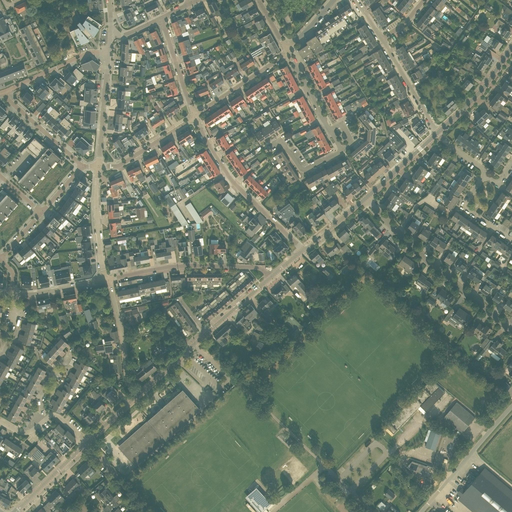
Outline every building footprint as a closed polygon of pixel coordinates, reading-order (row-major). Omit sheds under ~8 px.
[(103,9),(101,0),(91,0),(92,2),(88,2),(89,11),(96,10),(103,9)] [(253,7),(251,4),(253,3),(251,0),(246,0),(245,0),(244,0),(239,3),(240,6),(242,10),(245,8),(247,10),(253,7)] [(398,3),(395,6),(403,13),(406,8),(398,2),(399,0),(398,0),(395,0),(398,3)] [(399,0),(398,2),(406,8),(410,4),(405,0),(399,0)] [(436,0),(433,5),(441,11),(446,6),(447,5),(444,3),(440,0),(436,0)] [(15,7),(16,10),(18,13),(20,12),(22,16),(27,14),(25,10),(30,7),(26,1),(15,7)] [(217,16),(220,14),(215,2),(214,3),(213,2),(211,3),(211,4),(208,6),(214,16),(216,15),(217,16)] [(288,5),(290,9),(282,13),(287,23),(295,18),(292,12),(297,9),(293,2),(288,5)] [(154,13),(159,10),(156,4),(151,6),(154,13)] [(347,14),(351,11),(352,11),(348,4),(343,7),(347,14)] [(145,9),(148,15),(154,13),(151,6),(145,9)] [(383,9),(381,6),(378,8),(372,12),(375,17),(381,12),(384,11),(385,12),(387,10),(386,8),(383,9)] [(347,14),(343,7),(338,10),(340,13),(343,17),(347,14)] [(437,17),(440,13),(431,7),(428,11),(436,18),(435,19),(438,21),(439,19),(437,17)] [(196,25),(198,23),(197,22),(198,21),(197,19),(198,19),(206,15),(202,8),(195,12),(196,15),(192,17),(193,19),(195,21),(194,21),(196,25)] [(244,18),(245,18),(246,21),(251,18),(252,18),(259,14),(256,8),(248,12),(248,13),(243,16),(244,18)] [(133,17),(136,16),(134,10),(124,15),(127,21),(133,18),(133,17)] [(430,20),(432,22),(435,19),(436,18),(428,11),(424,16),(430,20)] [(381,12),(375,17),(378,21),(385,17),(381,12)] [(346,25),(347,23),(343,17),(340,13),(334,17),(341,28),(346,25)] [(81,44),(83,43),(85,42),(85,40),(90,36),(95,31),(96,32),(93,36),(92,37),(92,38),(93,36),(99,28),(98,27),(100,23),(88,15),(86,19),(85,19),(83,23),(83,24),(82,25),(79,22),(77,24),(80,27),(79,28),(78,27),(70,31),(76,44),(75,44),(76,46),(77,46),(77,47),(81,44)] [(426,25),(427,25),(430,20),(424,16),(421,20),(426,25)] [(335,32),(341,28),(334,17),(328,21),(335,32)] [(381,26),(388,22),(385,17),(378,21),(381,26)] [(133,19),(133,18),(127,21),(129,26),(136,23),(133,19)] [(184,26),(181,19),(171,23),(174,30),(179,27),(184,26)] [(266,26),(262,19),(259,20),(255,22),(259,30),(266,26)] [(504,27),(506,24),(499,19),(495,25),(499,28),(503,31),(501,34),(506,38),(507,37),(508,37),(509,35),(511,32),(504,27)] [(421,20),(417,25),(422,29),(421,31),(427,36),(430,33),(426,30),(428,28),(429,27),(427,25),(426,25),(421,20)] [(331,34),(334,33),(335,32),(328,21),(322,25),(323,27),(330,38),(332,36),(331,34)] [(0,33),(9,29),(9,27),(8,25),(5,27),(4,24),(0,25),(0,33)] [(30,24),(20,29),(37,65),(47,60),(30,24)] [(174,30),(176,36),(186,32),(185,30),(186,28),(185,25),(184,26),(179,27),(174,30)] [(367,30),(364,25),(358,29),(361,34),(367,30)] [(319,30),(326,41),(330,38),(323,27),(319,30)] [(9,29),(0,33),(0,40),(1,40),(1,41),(4,40),(4,39),(10,36),(9,33),(11,32),(10,30),(9,29)] [(156,30),(150,33),(147,35),(150,40),(149,41),(159,36),(156,30)] [(319,30),(314,33),(316,35),(315,36),(321,44),(326,41),(319,30)] [(361,40),(364,39),(371,35),(367,30),(361,34),(358,35),(358,34),(355,36),(356,39),(359,37),(361,40)] [(267,44),(274,40),(270,33),(263,36),(263,37),(259,39),(261,43),(265,40),(267,44)] [(374,39),(371,35),(364,39),(367,44),(374,39)] [(152,47),(162,43),(159,36),(149,41),(146,42),(149,48),(151,46),(152,47)] [(319,52),(318,51),(324,48),(321,44),(315,36),(309,40),(318,53),(319,52)] [(490,45),(498,50),(503,44),(497,40),(492,36),(488,43),(484,40),(480,38),(478,41),(481,43),(488,48),(490,45)] [(181,49),(191,45),(189,39),(178,42),(181,49)] [(377,44),(374,39),(367,44),(371,48),(377,44)] [(267,44),(268,46),(271,50),(266,52),(268,57),(273,54),(273,55),(280,51),(274,40),(267,44)] [(306,64),(314,59),(317,58),(319,57),(320,56),(318,53),(309,40),(306,42),(307,44),(305,46),(298,51),(303,58),(306,64)] [(191,45),(181,49),(183,55),(188,53),(189,57),(199,54),(197,48),(192,50),(191,45)] [(250,53),(253,58),(256,56),(266,51),(264,48),(266,47),(265,45),(263,46),(253,51),(250,53)] [(396,50),(399,55),(406,51),(403,46),(396,50)] [(165,54),(163,47),(153,51),(154,53),(155,53),(157,57),(160,56),(165,54)] [(383,54),(380,49),(373,53),(376,58),(383,54)] [(409,56),(411,54),(410,51),(409,51),(410,51),(409,49),(406,51),(399,55),(402,60),(409,56)] [(131,61),(132,53),(128,53),(122,52),(121,61),(130,61),(129,64),(135,65),(135,62),(131,61)] [(363,56),(361,52),(353,58),(355,61),(363,56)] [(22,75),(22,74),(21,73),(25,71),(23,64),(0,73),(0,65),(0,66),(2,68),(7,65),(8,66),(8,65),(8,64),(8,63),(8,62),(8,61),(8,60),(8,59),(7,59),(7,58),(7,57),(6,57),(6,56),(5,55),(4,54),(3,54),(3,53),(2,53),(1,53),(0,53),(0,82),(3,81),(4,83),(5,83),(4,82),(12,79),(11,78),(17,76),(17,77),(22,75)] [(490,62),(492,59),(487,55),(484,53),(482,57),(476,53),(475,56),(488,65),(489,64),(491,62),(490,62)] [(157,64),(167,60),(165,54),(160,56),(161,60),(156,61),(157,64)] [(192,67),(192,66),(196,65),(195,61),(195,60),(200,58),(199,54),(187,57),(189,61),(184,62),(186,69),(192,67)] [(249,67),(254,63),(248,54),(246,56),(249,60),(245,62),(249,67)] [(376,58),(379,63),(386,59),(383,54),(376,58)] [(478,67),(484,71),(486,68),(488,66),(487,66),(488,65),(475,56),(474,55),(472,59),(474,61),(476,60),(479,62),(479,61),(481,62),(479,63),(480,64),(478,67)] [(405,65),(412,61),(409,56),(402,60),(405,65)] [(379,63),(382,68),(389,64),(386,59),(379,63)] [(81,65),(84,71),(86,70),(97,71),(100,66),(92,60),(81,65)] [(237,62),(243,71),(249,67),(245,62),(242,64),(239,60),(237,62)] [(318,61),(307,67),(310,72),(318,68),(318,69),(321,67),(319,63),(318,61)] [(414,66),(412,61),(405,65),(408,70),(414,66)] [(466,62),(463,67),(469,70),(471,66),(468,64),(466,62)] [(412,74),(416,80),(423,77),(419,71),(427,66),(425,63),(423,64),(415,68),(414,69),(416,72),(412,74)] [(157,72),(164,70),(165,72),(171,70),(169,64),(156,68),(157,72)] [(233,64),(227,67),(233,76),(239,73),(233,64)] [(392,69),(389,64),(382,68),(385,73),(392,69)] [(454,68),(464,74),(466,71),(461,68),(461,69),(455,65),(454,68)] [(131,76),(132,76),(133,66),(126,66),(126,67),(121,67),(120,75),(126,76),(131,76)] [(287,66),(280,69),(283,75),(290,72),(287,66)] [(186,69),(188,75),(198,72),(198,70),(193,71),(192,67),(186,69)] [(324,72),(322,70),(319,72),(318,69),(318,68),(310,72),(313,78),(324,72)] [(76,72),(74,71),(71,74),(69,72),(67,74),(66,74),(64,76),(65,77),(64,77),(72,84),(77,79),(79,81),(84,75),(78,70),(76,72)] [(171,70),(165,72),(161,74),(162,78),(163,80),(173,77),(171,70)] [(222,71),(228,80),(233,76),(230,72),(226,74),(224,70),(222,71)] [(293,77),(290,72),(283,75),(286,81),(293,77)] [(321,77),(325,75),(324,72),(313,78),(316,84),(323,80),(321,77)] [(200,80),(202,79),(201,79),(203,78),(203,77),(203,76),(202,76),(201,73),(195,75),(196,79),(197,81),(198,81),(199,81),(200,80)] [(218,86),(224,82),(218,73),(216,75),(213,78),(218,86)] [(126,76),(120,75),(119,84),(126,85),(126,82),(131,83),(131,76),(126,76)] [(398,80),(396,75),(395,75),(386,81),(388,84),(383,88),(382,87),(379,89),(380,91),(383,89),(398,80)] [(50,85),(55,89),(58,86),(61,90),(64,87),(65,86),(64,86),(67,83),(60,77),(58,80),(56,78),(52,82),(51,81),(49,84),(50,84),(50,85)] [(213,78),(212,77),(206,81),(212,90),(218,86),(213,78)] [(293,77),(286,81),(289,87),(296,83),(293,77)] [(463,85),(468,90),(474,84),(465,77),(463,79),(466,82),(463,85)] [(145,79),(145,88),(146,88),(154,85),(151,78),(146,79),(145,79)] [(273,88),(266,78),(261,82),(265,88),(268,86),(271,89),(273,88)] [(95,88),(95,80),(88,79),(88,83),(85,82),(81,86),(80,89),(85,90),(85,94),(97,95),(98,88),(95,88)] [(316,84),(319,89),(330,84),(329,81),(325,83),(323,80),(316,84)] [(383,89),(384,90),(390,87),(392,91),(401,85),(398,80),(383,89)] [(176,87),(174,81),(164,84),(164,86),(169,85),(170,89),(176,87)] [(260,92),(265,88),(261,82),(255,85),(260,92)] [(511,96),(511,82),(511,84),(511,86),(506,82),(502,88),(508,92),(507,94),(509,96),(510,95),(511,96)] [(203,95),(209,93),(205,83),(203,84),(203,86),(202,86),(199,87),(203,95)] [(288,94),(299,89),(296,83),(289,87),(290,90),(287,92),(288,94)] [(44,88),(41,85),(39,87),(38,86),(34,90),(44,99),(46,96),(48,97),(51,94),(49,92),(51,89),(46,85),(44,88)] [(254,96),(260,92),(255,85),(250,89),(254,96)] [(388,98),(389,99),(404,90),(401,85),(392,91),(394,94),(388,98)] [(196,86),(194,87),(192,88),(196,98),(203,95),(199,87),(196,88),(196,86)] [(168,97),(173,95),(178,94),(176,87),(170,89),(172,93),(167,94),(168,97)] [(250,89),(245,92),(251,102),(254,101),(251,98),(254,96),(250,89)] [(389,99),(390,100),(396,97),(397,98),(399,97),(400,99),(407,95),(404,90),(389,99)] [(334,91),(323,96),(326,102),(333,98),(331,95),(335,93),(334,91)] [(33,98),(27,92),(24,95),(24,94),(20,98),(24,101),(24,100),(28,104),(33,98)] [(500,103),(503,100),(506,103),(508,101),(498,93),(494,98),(500,103)] [(97,95),(85,94),(84,100),(80,100),(80,105),(85,106),(91,107),(93,107),(93,102),(96,102),(97,95)] [(240,95),(235,99),(239,105),(242,103),(245,107),(247,105),(240,95)] [(306,102),(302,96),(292,101),(293,104),(297,102),(298,105),(306,102)] [(335,102),(333,98),(326,102),(329,108),(340,102),(339,102),(338,100),(335,102)] [(494,98),(490,103),(493,105),(491,107),(497,112),(500,109),(498,106),(500,103),(494,98)] [(235,99),(229,103),(236,113),(238,111),(236,108),(239,105),(235,99)] [(332,113),(339,110),(343,108),(341,105),(345,102),(345,103),(346,102),(345,99),(343,100),(340,102),(329,108),(332,113)] [(361,102),(364,108),(369,105),(366,99),(365,100),(361,102)] [(447,106),(443,109),(448,115),(458,105),(453,100),(452,99),(446,105),(447,106)] [(174,100),(168,104),(174,113),(180,109),(174,100)] [(407,101),(404,103),(400,105),(399,103),(395,105),(396,109),(400,107),(406,117),(414,112),(412,108),(411,109),(410,107),(407,101)] [(40,112),(46,105),(43,102),(36,110),(39,112),(40,112)] [(306,102),(298,105),(301,111),(309,107),(306,102)] [(163,108),(169,117),(174,113),(168,104),(165,107),(163,108)] [(233,115),(226,105),(221,108),(225,115),(228,113),(230,116),(233,115)] [(95,117),(96,111),(91,110),(91,107),(85,106),(85,110),(86,110),(86,116),(95,117)] [(301,111),(304,117),(312,113),(309,107),(301,111)] [(41,118),(47,122),(46,122),(46,123),(57,111),(54,108),(49,114),(47,112),(47,111),(45,108),(41,113),(43,115),(41,118)] [(225,115),(221,108),(215,112),(220,119),(222,122),(227,118),(225,115)] [(486,121),(488,118),(490,119),(493,116),(490,113),(489,114),(484,109),(479,114),(484,119),(486,121)] [(344,111),(343,112),(341,113),(339,110),(332,113),(335,119),(346,114),(344,111)] [(57,121),(55,119),(60,114),(57,111),(46,123),(47,123),(47,122),(52,127),(57,121)] [(153,115),(159,125),(165,121),(159,112),(157,113),(156,112),(153,115)] [(214,122),(220,119),(215,112),(210,116),(214,122)] [(361,122),(368,116),(364,112),(357,118),(361,122)] [(304,124),(315,119),(312,113),(304,117),(306,120),(303,122),(304,124)] [(485,129),(489,125),(486,121),(484,119),(479,114),(474,119),(479,123),(475,126),(483,133),(486,130),(485,129)] [(154,128),(159,125),(153,115),(148,119),(154,128)] [(495,119),(502,123),(504,120),(505,119),(498,115),(495,119)] [(89,127),(90,123),(94,123),(95,123),(94,123),(95,117),(86,116),(85,122),(84,122),(83,126),(89,127)] [(205,124),(207,127),(209,126),(214,122),(210,116),(204,119),(207,123),(205,124)] [(361,122),(364,126),(371,121),(371,120),(368,116),(361,122)] [(8,125),(11,128),(15,124),(16,124),(18,121),(13,117),(11,120),(8,117),(0,126),(4,129),(8,125)] [(52,127),(57,132),(67,120),(65,118),(64,118),(59,123),(57,121),(52,127)] [(412,122),(415,126),(413,128),(413,129),(415,132),(416,131),(420,136),(427,130),(423,125),(422,125),(417,118),(414,121),(412,122)] [(65,134),(67,137),(71,132),(69,130),(68,131),(68,130),(68,131),(66,129),(71,123),(67,120),(57,132),(62,136),(62,137),(63,137),(65,134)] [(276,132),(281,128),(275,120),(270,124),(276,132)] [(376,127),(371,121),(364,126),(367,130),(368,130),(376,127)] [(23,131),(26,128),(21,123),(18,126),(16,124),(15,124),(11,128),(8,133),(11,136),(15,132),(19,135),(23,131)] [(134,134),(138,139),(143,136),(140,130),(137,126),(135,124),(132,126),(135,130),(133,131),(135,134),(134,134)] [(270,124),(265,127),(270,136),(276,132),(270,124)] [(321,131),(318,126),(308,132),(309,134),(312,132),(314,135),(321,131)] [(143,136),(149,132),(145,127),(140,130),(143,136)] [(217,127),(210,131),(213,136),(220,132),(217,127)] [(265,127),(260,131),(265,139),(270,136),(265,127)] [(368,130),(367,135),(375,136),(376,127),(368,130)] [(19,135),(15,139),(19,142),(23,138),(26,142),(33,134),(28,130),(25,133),(23,131),(19,135)] [(189,144),(194,140),(188,130),(183,134),(189,144)] [(254,134),(260,143),(265,139),(260,131),(254,134)] [(310,145),(314,143),(315,143),(315,142),(325,137),(321,131),(314,135),(316,139),(309,143),(310,145)] [(228,136),(227,133),(216,139),(220,145),(229,140),(230,140),(228,136)] [(463,136),(460,134),(455,141),(460,144),(467,134),(465,133),(463,136)] [(469,133),(467,135),(467,134),(460,144),(466,148),(470,141),(467,139),(471,134),(470,133),(469,133)] [(189,144),(183,134),(177,138),(183,148),(186,146),(189,144)] [(375,144),(375,136),(367,135),(367,139),(367,140),(375,144)] [(87,150),(89,152),(90,150),(92,150),(92,145),(90,145),(89,145),(87,144),(86,146),(80,141),(81,140),(77,137),(73,141),(77,145),(75,147),(77,149),(76,149),(80,152),(80,151),(83,154),(87,150)] [(119,139),(113,143),(116,148),(122,144),(126,142),(128,140),(126,137),(120,141),(119,139)] [(315,142),(318,148),(320,147),(328,143),(325,137),(315,142)] [(41,144),(34,138),(26,147),(33,153),(41,144)] [(126,142),(122,144),(116,148),(120,153),(126,149),(128,148),(127,146),(131,143),(128,140),(126,142)] [(220,145),(223,151),(233,145),(232,142),(231,143),(229,140),(220,145)] [(367,140),(366,140),(363,143),(368,149),(375,144),(367,140)] [(471,151),(478,141),(476,140),(473,144),(470,141),(466,148),(471,151)] [(178,151),(172,141),(166,144),(171,151),(174,149),(176,152),(178,151)] [(394,149),(396,148),(389,141),(384,145),(385,146),(384,146),(382,149),(379,151),(377,153),(381,158),(383,160),(385,158),(388,162),(391,159),(392,161),(399,154),(394,149)] [(480,143),(478,141),(471,151),(476,155),(482,145),(479,143),(480,143)] [(322,150),(321,151),(319,152),(320,154),(331,149),(328,143),(320,147),(322,150)] [(369,150),(368,149),(363,143),(359,147),(365,154),(369,150)] [(500,143),(498,145),(508,152),(511,147),(505,143),(503,146),(500,143)] [(41,158),(48,150),(51,148),(50,147),(49,148),(48,147),(47,149),(41,144),(33,153),(39,158),(40,157),(41,158)] [(166,144),(161,148),(167,158),(170,157),(167,153),(171,151),(166,144)] [(498,145),(497,147),(497,148),(500,150),(498,153),(505,157),(508,152),(498,145)] [(355,150),(361,157),(365,154),(359,147),(355,150)] [(51,148),(48,150),(41,158),(20,182),(27,189),(29,191),(56,161),(58,162),(61,159),(53,151),(53,150),(51,148)] [(236,148),(226,155),(229,160),(236,156),(234,153),(237,150),(236,148)] [(209,156),(206,150),(205,150),(196,157),(197,159),(201,157),(203,160),(209,156)] [(361,157),(355,150),(350,154),(356,161),(361,157)] [(11,154),(7,151),(0,158),(0,163),(3,166),(4,165),(5,166),(8,162),(7,161),(8,161),(6,159),(11,154)] [(274,160),(276,159),(278,161),(286,156),(283,151),(275,156),(273,157),(274,160)] [(233,166),(243,159),(245,157),(241,152),(240,153),(236,156),(229,160),(233,166)] [(444,159),(446,160),(449,155),(444,152),(441,157),(435,153),(431,158),(438,163),(442,158),(444,159)] [(493,153),(491,156),(501,163),(505,157),(498,153),(496,156),(493,153)] [(162,169),(156,155),(150,158),(154,167),(157,171),(162,169)] [(203,160),(206,165),(213,161),(209,156),(203,160)] [(290,161),(286,156),(278,161),(281,166),(282,167),(289,162),(290,161)] [(493,160),(491,163),(497,168),(501,163),(491,156),(490,158),(493,160)] [(150,158),(144,161),(149,171),(151,170),(150,169),(154,167),(150,158)] [(379,160),(380,161),(376,165),(383,172),(385,171),(384,169),(386,168),(387,169),(389,166),(383,160),(381,158),(379,160)] [(431,158),(427,163),(433,167),(431,170),(436,174),(438,171),(435,169),(438,163),(431,158)] [(243,159),(233,166),(237,171),(247,164),(244,161),(243,159)] [(349,167),(351,166),(347,159),(345,160),(342,161),(341,160),(339,161),(344,170),(349,167)] [(171,170),(179,164),(177,160),(168,166),(171,170)] [(251,165),(254,169),(260,163),(258,160),(251,165)] [(208,172),(210,171),(216,167),(213,161),(206,165),(203,167),(199,170),(201,172),(204,170),(206,173),(208,172)] [(339,173),(344,170),(339,161),(337,162),(338,164),(335,165),(339,173)] [(284,173),(292,167),(289,162),(282,167),(281,166),(280,167),(284,173)] [(448,168),(450,169),(452,171),(453,171),(454,168),(456,166),(451,162),(448,168)] [(237,171),(240,176),(250,169),(249,167),(247,164),(237,171)] [(329,167),(334,175),(339,173),(335,165),(333,167),(332,165),(329,167)] [(381,174),(383,172),(376,165),(372,168),(378,175),(380,173),(381,174)] [(144,176),(139,166),(133,169),(135,174),(140,172),(142,177),(144,176)] [(424,176),(428,171),(421,166),(417,171),(424,176)] [(210,179),(220,172),(216,167),(210,171),(212,174),(208,176),(210,179)] [(292,167),(284,173),(288,178),(296,173),(292,167)] [(334,175),(329,167),(327,168),(328,169),(326,170),(329,177),(329,178),(334,175)] [(376,177),(378,175),(372,168),(368,172),(375,180),(377,178),(376,177)] [(472,173),(465,168),(463,171),(464,172),(461,177),(468,182),(472,177),(470,175),(472,173)] [(133,169),(127,172),(132,182),(134,181),(132,176),(135,174),(133,169)] [(322,169),(319,171),(324,179),(329,177),(326,170),(325,169),(322,171),(322,169)] [(319,182),(324,179),(319,171),(317,172),(318,173),(315,175),(319,182)] [(417,171),(413,176),(419,180),(417,183),(422,186),(424,184),(420,182),(424,176),(417,171)] [(252,172),(244,181),(249,185),(254,180),(251,177),(254,174),(252,172)] [(364,181),(368,186),(371,183),(370,182),(372,180),(373,181),(375,180),(368,172),(364,176),(367,179),(364,181)] [(291,183),(299,178),(296,173),(288,178),(291,183)] [(310,176),(315,184),(319,182),(315,175),(313,176),(312,175),(310,176)] [(309,178),(306,180),(310,187),(315,184),(310,176),(308,177),(309,178)] [(122,183),(124,188),(126,187),(122,177),(116,180),(118,185),(122,183)] [(461,177),(457,182),(465,187),(468,182),(461,177)] [(214,185),(220,194),(225,190),(230,187),(229,186),(227,187),(222,179),(214,185)] [(253,190),(262,181),(260,179),(257,182),(254,180),(249,185),(253,190)] [(352,185),(358,193),(360,192),(359,191),(361,189),(362,190),(367,187),(360,179),(356,182),(352,185)] [(417,183),(415,185),(407,179),(403,184),(410,189),(413,192),(417,186),(420,189),(422,187),(422,186),(417,183)] [(78,186),(85,191),(84,190),(87,185),(80,180),(76,185),(78,186)] [(117,195),(116,191),(114,187),(118,185),(116,180),(110,182),(112,187),(109,188),(113,197),(117,195)] [(266,186),(263,183),(262,181),(253,190),(258,194),(266,186)] [(465,187),(457,182),(454,187),(461,192),(465,187)] [(329,185),(334,193),(338,190),(337,189),(336,187),(335,186),(332,183),(329,185)] [(430,193),(432,195),(440,184),(437,183),(431,192),(430,193)] [(402,195),(409,200),(413,203),(415,201),(410,197),(406,195),(410,189),(403,184),(399,190),(401,191),(400,194),(402,195)] [(439,191),(442,186),(441,185),(440,184),(432,195),(435,196),(439,191)] [(334,210),(339,206),(331,195),(334,193),(329,185),(324,189),(329,196),(325,199),(327,201),(334,210)] [(356,195),(358,193),(352,185),(347,188),(353,195),(355,194),(356,195)] [(458,197),(461,192),(454,187),(451,185),(448,190),(450,191),(458,197)] [(82,196),(85,191),(78,186),(74,190),(82,196)] [(269,188),(266,186),(258,194),(263,199),(266,195),(271,190),(269,188)] [(345,194),(343,196),(347,202),(351,198),(351,197),(353,195),(347,188),(343,192),(345,194)] [(82,196),(74,190),(71,195),(79,201),(82,196)] [(182,199),(186,197),(181,190),(177,192),(182,199)] [(459,200),(458,199),(459,198),(458,197),(450,191),(446,196),(456,203),(455,203),(457,204),(459,200)] [(400,198),(392,192),(388,198),(396,204),(398,205),(402,199),(400,198)] [(505,202),(507,199),(510,200),(511,197),(507,194),(506,195),(503,192),(501,195),(500,195),(498,198),(499,198),(505,202)] [(233,199),(227,193),(224,197),(221,195),(218,198),(221,200),(227,206),(233,199)] [(0,223),(18,204),(16,202),(8,195),(0,204),(0,223)] [(442,201),(445,202),(444,203),(452,208),(455,203),(456,203),(446,196),(442,201)] [(66,202),(74,207),(77,202),(70,197),(66,202)] [(175,204),(172,199),(171,198),(166,201),(170,207),(175,204)] [(395,216),(397,213),(392,209),(396,204),(388,198),(384,204),(390,208),(388,211),(395,216)] [(499,198),(495,203),(502,207),(502,208),(504,209),(508,204),(505,202),(499,198)] [(328,214),(334,210),(327,201),(322,205),(328,214)] [(66,202),(63,206),(70,212),(74,207),(66,202)] [(490,207),(498,213),(502,208),(502,207),(495,203),(494,202),(492,205),(490,207)] [(279,214),(286,209),(282,204),(276,209),(279,214)] [(67,216),(70,212),(63,206),(60,211),(67,216)] [(136,208),(137,218),(145,217),(144,212),(146,211),(146,207),(136,208)] [(490,220),(492,217),(493,216),(494,218),(498,213),(490,207),(489,210),(487,212),(488,213),(486,217),(490,220)] [(201,214),(204,219),(212,213),(209,208),(201,214)] [(314,215),(312,212),(306,216),(309,219),(314,226),(319,221),(325,216),(321,210),(314,215)] [(462,215),(456,212),(452,218),(457,222),(462,215)] [(61,223),(65,219),(58,213),(55,217),(61,223)] [(226,219),(221,215),(219,213),(218,215),(224,221),(226,219)] [(248,223),(250,225),(248,227),(251,230),(263,217),(260,214),(255,220),(253,218),(248,223)] [(467,219),(462,215),(457,222),(462,226),(467,219)] [(58,227),(61,223),(55,217),(54,216),(50,221),(58,227)] [(366,233),(374,225),(370,221),(371,221),(367,218),(366,219),(364,216),(362,218),(361,218),(360,219),(360,220),(359,221),(364,226),(362,229),(366,233)] [(412,216),(409,221),(412,223),(408,228),(414,233),(421,222),(412,216)] [(254,233),(266,220),(263,217),(251,230),(254,233)] [(466,232),(467,229),(472,222),(467,219),(462,226),(460,228),(466,232)] [(294,220),(289,224),(292,228),(300,237),(307,231),(299,222),(297,223),(294,220)] [(54,232),(58,227),(50,221),(46,225),(47,226),(54,232)] [(120,222),(109,223),(110,230),(116,229),(116,225),(120,224),(120,222)] [(352,222),(348,226),(351,230),(356,225),(352,222)] [(419,236),(425,240),(431,232),(426,228),(428,225),(425,222),(420,228),(423,230),(419,236)] [(477,226),(472,222),(467,229),(472,233),(477,226)] [(87,226),(87,225),(85,225),(83,225),(83,226),(79,227),(78,227),(79,231),(81,231),(82,235),(86,235),(87,234),(87,235),(90,235),(90,234),(90,230),(91,230),(90,226),(89,226),(87,226)] [(50,236),(54,232),(47,226),(43,230),(50,236)] [(476,238),(482,229),(477,226),(472,233),(471,235),(472,237),(473,237),(475,238),(476,238)] [(336,234),(346,245),(351,239),(348,235),(349,234),(344,228),(336,234)] [(440,239),(436,237),(437,234),(441,229),(438,228),(435,232),(428,242),(431,243),(430,244),(436,248),(442,239),(444,240),(445,238),(442,236),(440,239)] [(189,240),(190,247),(193,247),(195,255),(198,254),(198,255),(201,255),(201,254),(203,254),(202,245),(200,245),(199,239),(195,239),(193,229),(188,230),(189,240)] [(373,238),(375,236),(376,235),(380,232),(377,229),(373,232),(372,233),(373,233),(371,235),(373,238)] [(482,242),(486,237),(485,236),(487,233),(482,229),(476,238),(481,241),(482,242)] [(42,231),(37,235),(44,242),(48,238),(42,231)] [(274,250),(278,256),(282,253),(285,251),(288,247),(284,242),(283,242),(281,239),(276,232),(271,236),(277,242),(278,242),(280,244),(274,250)] [(250,240),(256,245),(262,239),(262,238),(264,236),(261,233),(259,235),(257,233),(250,240)] [(33,239),(40,246),(44,242),(37,235),(33,239)] [(497,239),(492,235),(487,242),(493,246),(497,239)] [(172,237),(173,240),(173,244),(174,246),(179,245),(179,247),(178,247),(180,255),(180,254),(182,253),(182,255),(184,255),(184,256),(187,255),(187,254),(188,254),(187,246),(183,246),(182,242),(181,242),(180,239),(177,239),(176,239),(176,237),(172,237)] [(35,250),(40,246),(33,239),(29,243),(35,250)] [(82,250),(92,249),(91,246),(91,245),(90,242),(86,242),(84,243),(84,239),(76,240),(77,244),(82,243),(82,247),(82,250)] [(381,246),(379,247),(385,252),(386,250),(391,255),(392,255),(393,255),(394,254),(394,253),(393,252),(396,249),(385,239),(380,244),(381,245),(381,246)] [(445,248),(447,244),(443,241),(444,240),(442,239),(436,248),(442,252),(445,248)] [(503,242),(497,239),(493,246),(491,248),(496,252),(498,249),(503,242)] [(264,240),(258,245),(261,248),(267,243),(264,240)] [(237,257),(244,263),(254,250),(257,252),(259,250),(247,241),(240,249),(242,251),(237,257)] [(498,249),(503,253),(508,246),(503,242),(498,249)] [(218,244),(218,243),(211,243),(211,244),(210,244),(210,253),(216,253),(216,251),(225,252),(225,248),(225,245),(218,244)] [(339,249),(334,243),(330,246),(325,250),(330,257),(336,253),(337,254),(340,251),(343,254),(345,252),(346,251),(343,248),(342,248),(341,247),(339,249)] [(169,244),(169,247),(162,248),(164,259),(172,257),(170,251),(174,250),(174,246),(173,244),(169,244)] [(28,245),(23,249),(29,256),(34,252),(28,245)] [(343,248),(346,251),(347,251),(349,253),(352,251),(346,245),(343,248)] [(510,253),(511,251),(511,248),(508,246),(503,253),(501,255),(507,260),(511,254),(510,253)] [(377,250),(374,248),(374,247),(370,252),(368,254),(371,256),(372,256),(377,250)] [(445,260),(451,264),(455,257),(452,254),(454,251),(449,247),(447,249),(445,252),(448,254),(445,260)] [(162,248),(155,249),(156,253),(157,260),(164,259),(162,248)] [(367,248),(362,253),(361,254),(364,257),(365,256),(370,251),(367,248)] [(19,252),(25,259),(29,256),(23,249),(19,252)] [(92,253),(92,249),(82,250),(83,254),(83,257),(78,258),(79,261),(86,260),(85,257),(87,257),(92,256),(92,253)] [(325,261),(316,250),(309,256),(313,262),(316,260),(320,264),(325,261)] [(25,259),(19,252),(18,251),(13,255),(19,262),(24,258),(25,259)] [(133,251),(129,252),(129,253),(130,258),(130,259),(134,258),(135,264),(142,263),(141,256),(140,252),(133,253),(133,251)] [(142,263),(149,261),(148,251),(144,251),(145,256),(141,256),(142,263)] [(466,254),(463,252),(457,260),(459,262),(456,267),(462,272),(467,265),(464,263),(466,259),(464,258),(466,254)] [(122,271),(128,270),(126,259),(130,258),(129,253),(125,253),(125,254),(120,255),(122,267),(121,267),(122,271)] [(114,260),(114,258),(113,255),(111,255),(111,257),(108,258),(109,265),(110,273),(117,272),(116,263),(115,264),(114,260)] [(120,255),(115,255),(116,260),(114,260),(115,264),(116,263),(117,272),(122,271),(121,267),(122,267),(120,255)] [(400,263),(406,267),(404,270),(409,274),(411,272),(415,275),(418,270),(414,267),(416,264),(410,260),(409,260),(404,257),(400,263)] [(87,265),(82,266),(83,271),(80,271),(81,275),(84,275),(86,275),(87,275),(90,274),(93,273),(92,272),(93,272),(92,268),(91,264),(90,264),(87,264),(87,265)] [(325,268),(321,273),(327,278),(330,280),(333,276),(331,274),(331,273),(325,268)] [(472,268),(467,275),(473,279),(478,272),(472,268)] [(54,269),(51,270),(52,277),(55,276),(56,278),(57,283),(60,282),(61,282),(64,282),(62,272),(59,273),(55,274),(54,269)] [(478,272),(473,279),(479,283),(483,276),(484,274),(485,273),(480,270),(478,272)] [(65,272),(62,272),(64,282),(67,281),(68,281),(68,280),(71,280),(70,275),(70,273),(69,271),(65,272)] [(245,276),(242,278),(249,286),(254,282),(245,273),(244,274),(245,276)] [(300,281),(295,274),(287,281),(293,288),(295,286),(307,300),(312,295),(300,281)] [(424,294),(427,291),(432,284),(424,278),(425,277),(422,274),(416,283),(423,288),(421,292),(424,294)] [(39,281),(39,283),(39,284),(40,284),(41,287),(42,286),(42,287),(45,286),(49,285),(50,284),(49,281),(48,281),(48,277),(43,277),(43,275),(39,276),(40,281),(39,281)] [(26,288),(31,288),(31,284),(32,280),(27,279),(28,277),(23,276),(23,281),(22,281),(22,283),(21,284),(22,285),(22,287),(23,287),(23,288),(26,288)] [(180,277),(180,276),(171,277),(171,285),(178,285),(178,287),(181,286),(186,286),(185,277),(180,277)] [(249,286),(242,278),(240,280),(238,279),(237,280),(245,290),(249,286)] [(481,291),(487,295),(492,288),(489,286),(491,282),(486,278),(481,285),(484,287),(481,291)] [(159,280),(161,289),(162,292),(167,291),(167,290),(170,289),(168,281),(165,282),(165,279),(159,280)] [(245,290),(237,280),(235,282),(236,283),(234,286),(240,294),(245,290)] [(118,295),(119,300),(124,298),(123,290),(119,291),(118,287),(118,283),(116,284),(116,287),(117,291),(118,295)] [(290,290),(285,284),(283,286),(281,284),(271,293),(276,299),(283,293),(285,294),(290,290)] [(495,295),(493,299),(499,303),(504,295),(503,295),(504,292),(500,289),(499,292),(498,291),(501,286),(498,284),(492,293),(495,295)] [(240,294),(234,286),(231,288),(230,286),(228,288),(236,297),(240,294)] [(436,297),(443,301),(441,303),(441,305),(445,307),(446,307),(448,305),(454,298),(442,289),(436,297)] [(225,293),(223,295),(229,303),(234,299),(226,290),(224,291),(225,293)] [(65,303),(66,306),(69,306),(71,313),(73,312),(70,295),(64,296),(65,303)] [(229,303),(223,295),(220,297),(219,296),(217,298),(225,307),(229,303)] [(433,305),(436,300),(431,296),(428,301),(433,305)] [(267,297),(259,304),(265,310),(269,306),(271,308),(274,304),(267,297)] [(225,307),(217,298),(215,299),(217,300),(214,303),(221,311),(225,307)] [(49,299),(37,301),(39,312),(45,311),(44,308),(47,307),(48,309),(51,308),(51,306),(49,299)] [(177,302),(172,305),(167,309),(168,311),(169,310),(171,313),(180,307),(177,302)] [(216,314),(221,311),(214,303),(211,305),(210,304),(208,305),(216,314)] [(204,309),(211,317),(216,314),(208,305),(207,304),(206,306),(207,307),(204,309)] [(249,322),(259,314),(251,305),(241,313),(244,316),(236,323),(245,333),(252,327),(247,322),(248,321),(249,322)] [(313,305),(308,309),(315,317),(319,312),(313,305)] [(172,317),(173,319),(183,311),(180,307),(171,313),(174,316),(172,317)] [(463,325),(470,316),(460,308),(453,318),(463,325)] [(129,317),(130,323),(137,322),(136,317),(139,316),(137,309),(125,313),(127,318),(129,317)] [(211,317),(204,309),(202,311),(200,309),(198,311),(207,321),(211,317)] [(176,319),(178,322),(187,316),(183,311),(173,319),(175,321),(176,319)] [(265,315),(267,317),(271,320),(273,317),(268,312),(265,315)] [(179,326),(180,328),(190,320),(187,316),(178,322),(180,325),(179,326)] [(87,318),(88,320),(87,320),(90,329),(98,327),(96,320),(93,321),(92,318),(91,319),(90,317),(87,318)] [(149,319),(139,325),(141,328),(143,326),(145,328),(152,324),(149,319)] [(183,329),(185,331),(194,325),(190,320),(180,328),(181,330),(183,329)] [(214,336),(219,342),(222,346),(228,342),(223,337),(230,332),(232,335),(237,331),(231,324),(229,327),(227,325),(214,336)] [(486,339),(492,330),(487,326),(486,328),(479,324),(475,331),(486,339)] [(187,334),(186,335),(187,337),(197,330),(194,325),(185,331),(187,334)] [(22,326),(21,329),(25,330),(25,332),(33,334),(34,329),(22,326)] [(105,344),(119,341),(117,331),(114,331),(113,327),(108,328),(109,332),(110,332),(111,337),(104,339),(105,344)] [(68,328),(62,333),(66,338),(72,334),(68,328)] [(19,336),(18,339),(23,341),(22,343),(30,345),(31,340),(19,336)] [(250,340),(258,344),(260,340),(252,336),(250,340)] [(67,347),(69,349),(71,347),(62,338),(58,342),(64,348),(67,345),(68,346),(67,347)] [(492,353),(493,352),(501,358),(506,351),(502,348),(501,349),(500,347),(502,344),(497,341),(495,343),(494,342),(493,344),(489,349),(488,350),(489,351),(489,352),(491,353),(492,353)] [(64,355),(65,353),(63,351),(62,351),(61,351),(64,348),(58,342),(54,346),(64,355)] [(21,354),(24,350),(13,343),(11,346),(15,349),(14,350),(21,354)] [(60,355),(62,357),(64,355),(54,346),(51,350),(57,356),(59,353),(60,353),(60,355)] [(480,354),(476,359),(479,361),(483,356),(483,357),(488,351),(484,349),(480,354)] [(13,353),(9,351),(7,353),(18,359),(21,354),(14,350),(13,353)] [(56,363),(58,361),(56,359),(55,359),(54,359),(57,356),(51,350),(47,354),(56,363)] [(7,353),(6,356),(10,358),(9,360),(16,364),(18,359),(7,353)] [(47,354),(43,358),(49,364),(52,361),(53,361),(53,362),(55,365),(56,363),(47,354)] [(122,372),(120,354),(110,355),(110,359),(114,359),(114,362),(111,362),(112,373),(122,372)] [(2,362),(0,360),(0,364),(1,366),(0,367),(8,371),(10,367),(2,362)] [(16,364),(9,360),(7,362),(3,360),(2,362),(10,367),(13,369),(16,364)] [(143,369),(136,374),(142,381),(157,369),(150,360),(141,367),(143,369)] [(89,366),(81,362),(79,366),(78,365),(78,364),(76,362),(75,365),(86,371),(89,366)] [(83,376),(86,371),(75,365),(73,367),(76,368),(77,367),(78,368),(76,372),(83,376)] [(46,371),(39,367),(36,372),(47,378),(48,376),(46,375),(45,375),(44,375),(46,371)] [(44,379),(46,380),(47,378),(36,372),(33,376),(41,380),(43,377),(44,378),(44,379)] [(73,373),(71,372),(69,374),(81,380),(83,376),(76,372),(74,375),(73,374),(73,373)] [(69,374),(68,376),(71,378),(72,377),(73,377),(71,381),(78,385),(81,380),(69,374)] [(42,387),(43,385),(41,384),(40,385),(39,384),(41,380),(33,376),(31,381),(42,387)] [(386,426),(388,428),(394,434),(421,406),(427,412),(438,400),(439,401),(440,400),(441,401),(439,399),(445,392),(431,379),(386,426)] [(38,388),(41,390),(42,387),(31,381),(28,386),(35,390),(37,386),(38,387),(38,388)] [(68,383),(66,382),(65,384),(75,390),(77,387),(79,388),(80,386),(78,385),(71,381),(68,385),(67,384),(68,383)] [(501,388),(506,393),(511,387),(506,382),(501,388)] [(36,396),(37,394),(35,393),(34,395),(33,394),(35,390),(28,386),(25,384),(24,387),(27,388),(25,391),(36,396)] [(76,394),(74,393),(75,390),(65,384),(64,386),(66,387),(67,386),(68,386),(65,391),(70,393),(75,396),(76,394)] [(116,394),(118,392),(112,386),(107,390),(110,393),(106,397),(111,402),(117,396),(116,394)] [(58,389),(57,392),(68,398),(70,393),(65,391),(63,389),(61,393),(60,392),(60,391),(58,389)] [(162,408),(156,413),(157,413),(159,415),(150,423),(121,448),(134,463),(171,431),(173,433),(200,409),(185,392),(182,389),(164,405),(163,407),(164,407),(163,409),(162,408)] [(104,401),(94,390),(91,392),(94,400),(91,403),(100,412),(105,407),(101,403),(104,401)] [(32,398),(34,399),(36,396),(25,391),(24,393),(21,392),(20,394),(30,399),(32,395),(33,396),(32,398)] [(57,392),(55,394),(58,395),(59,394),(60,395),(58,399),(65,403),(68,398),(57,392)] [(28,401),(30,402),(32,400),(30,399),(20,394),(18,399),(25,403),(27,399),(28,400),(28,401)] [(26,410),(28,407),(25,406),(24,407),(23,406),(25,403),(18,399),(15,403),(26,410)] [(55,400),(53,399),(51,401),(63,407),(65,403),(58,399),(56,402),(55,401),(55,400)] [(53,408),(60,412),(63,407),(51,401),(50,403),(53,405),(54,404),(55,404),(53,408)] [(462,433),(475,418),(457,402),(444,417),(462,433)] [(23,410),(25,412),(26,410),(15,403),(12,408),(20,412),(22,409),(23,409),(23,410)] [(93,415),(96,413),(89,407),(81,415),(89,423),(95,417),(93,415)] [(21,419),(22,417),(20,416),(19,416),(18,416),(20,412),(12,408),(10,413),(21,419)] [(10,413),(7,418),(14,422),(16,418),(18,419),(17,420),(20,421),(21,419),(10,413)] [(58,424),(53,429),(52,430),(55,433),(53,434),(54,436),(62,428),(58,424)] [(66,432),(62,428),(54,436),(57,439),(59,439),(60,438),(68,430),(67,430),(66,432)] [(63,442),(71,434),(68,430),(60,438),(63,440),(61,441),(63,443),(63,442)] [(431,430),(426,447),(435,450),(441,433),(431,430)] [(71,434),(63,442),(70,449),(76,442),(74,440),(75,438),(71,434)] [(1,445),(5,448),(10,441),(5,438),(4,439),(4,440),(1,445)] [(9,451),(14,443),(10,441),(5,448),(9,451)] [(13,454),(18,446),(14,443),(9,451),(13,454)] [(18,457),(23,449),(18,446),(13,454),(18,457)] [(29,453),(32,456),(39,464),(46,471),(58,459),(51,452),(46,456),(35,446),(28,453),(29,453)] [(95,457),(99,461),(103,457),(99,453),(95,457)] [(84,478),(93,469),(86,462),(77,471),(84,478)] [(432,469),(426,468),(427,466),(418,463),(416,467),(413,466),(412,471),(415,471),(414,472),(429,478),(432,469)] [(40,473),(35,467),(31,464),(23,471),(28,477),(31,474),(35,478),(40,473)] [(461,496),(479,511),(511,511),(511,491),(485,468),(461,496)] [(466,486),(474,476),(471,474),(463,483),(466,486)] [(64,493),(69,498),(75,492),(74,491),(80,485),(77,483),(80,480),(76,476),(73,479),(65,487),(67,490),(64,493)] [(26,489),(31,484),(26,480),(21,484),(26,489)] [(17,488),(22,493),(26,489),(21,484),(17,488)] [(14,495),(17,491),(11,486),(8,491),(14,495)] [(274,503),(258,486),(255,490),(252,487),(250,488),(253,491),(247,497),(260,511),(263,511),(268,508),(271,511),(273,509),(270,506),(274,503)] [(116,502),(113,498),(105,489),(102,492),(100,490),(94,494),(99,500),(101,499),(110,508),(116,502)] [(50,509),(53,506),(55,504),(59,500),(62,503),(65,500),(56,490),(47,498),(50,501),(46,505),(50,509)] [(384,494),(387,497),(391,500),(394,496),(395,495),(389,490),(384,494)] [(7,507),(10,501),(5,498),(2,504),(7,507)] [(116,506),(118,505),(120,503),(119,502),(120,501),(119,500),(116,502),(110,508),(112,511),(121,511),(118,508),(116,506)] [(377,505),(382,509),(386,505),(381,501),(377,505)]
